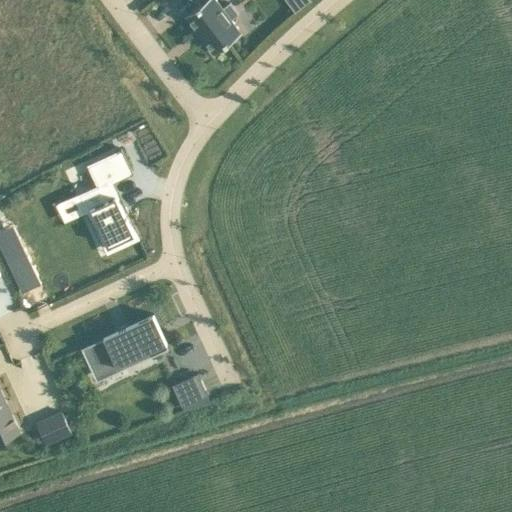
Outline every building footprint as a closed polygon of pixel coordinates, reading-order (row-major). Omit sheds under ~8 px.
[(198,0),(200,2),(186,13),(215,51),(242,31),(231,17),(238,12),(230,1),(223,6),(218,0),(198,0)] [(109,244),(135,232),(111,180),(133,170),(122,147),(89,163),(99,183),(80,192),(88,209),(91,208),(109,244)] [(20,235),(0,245),(22,290),(42,281),(20,235)] [(82,345),(82,347),(91,343),(104,370),(117,364),(124,361),(126,366),(170,346),(154,312),(129,324),(128,321),(116,327),(117,329),(82,345)] [(210,393),(199,372),(185,378),(174,384),(184,405),(210,393)] [(0,437),(18,429),(0,389),(0,437)] [(43,443),(70,433),(60,409),(34,419),(43,443)]
